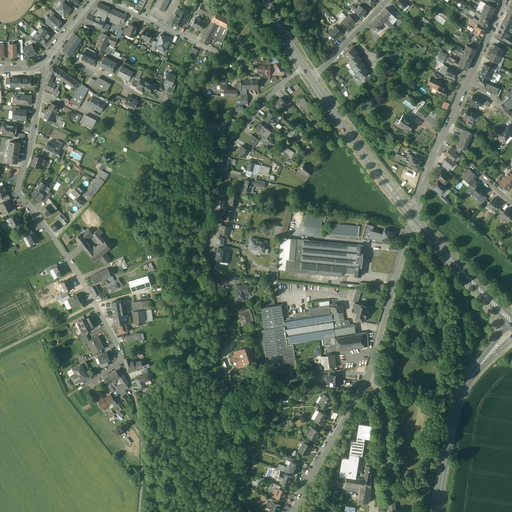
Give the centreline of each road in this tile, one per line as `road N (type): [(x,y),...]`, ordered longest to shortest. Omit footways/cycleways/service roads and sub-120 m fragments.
road 1 (residential): [(137,511),(140,432),(122,360),(19,190),(39,65)]
road 2 (residential): [(294,511),(305,478),(367,377),(413,217)]
road 3 (residential): [(277,88),(227,145),(206,251),(234,339)]
road 4 (secondary): [(311,78),(413,217)]
road 5 (secondary): [(477,368),(455,411),(437,511)]
road 6 (residential): [(413,217),(467,81)]
road 7 (secondary): [(413,217),(511,321)]
road 8 (residential): [(54,49),(170,106)]
road 9 (residential): [(107,0),(224,54)]
